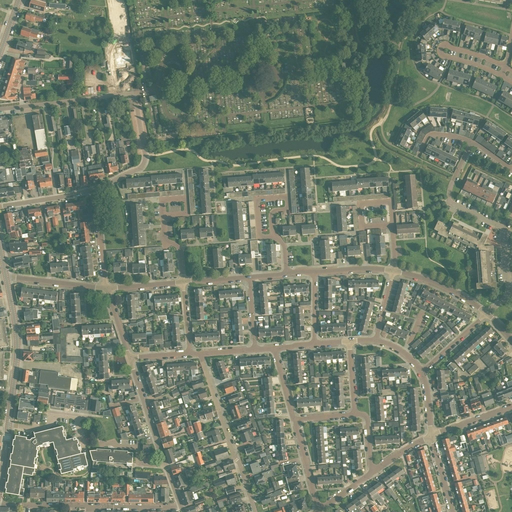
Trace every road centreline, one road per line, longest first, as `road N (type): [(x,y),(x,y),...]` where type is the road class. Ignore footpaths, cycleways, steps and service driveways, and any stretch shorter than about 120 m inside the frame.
road 1 (residential): [(165,462),(137,463),(137,447),(102,444),(90,417),(55,413),(45,428),(8,425)]
road 2 (residential): [(181,506),(0,505)]
road 3 (residential): [(253,511),(200,353)]
road 4 (residential): [(511,81),(440,54),(446,44),(505,67)]
road 5 (residential): [(0,109),(134,93)]
road 6 (residential): [(94,189),(143,163),(134,93)]
road 7 (residential): [(471,141),(449,201),(504,227)]
